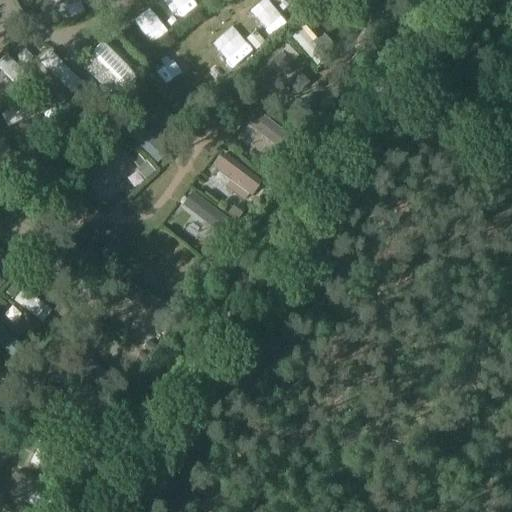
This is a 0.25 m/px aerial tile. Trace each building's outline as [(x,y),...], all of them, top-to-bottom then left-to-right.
[(268,20),(251,34),(264,50),(282,37),(268,20)] [(148,29),(131,41),(143,58),(161,46),(148,29)] [(313,45),(310,48),(296,37),(285,51),(313,74),(317,69),(315,68),(326,55),(313,45)] [(222,43),(211,53),(236,80),(247,70),(222,43)] [(76,66),(85,57),(74,47),(66,56),(76,66)] [(91,55),(80,65),(116,100),(126,90),(91,55)] [(64,105),(73,96),(42,64),(33,73),(64,105)] [(0,69),(0,88),(11,101),(21,92),(0,69)] [(161,70),(152,78),(167,94),(174,87),(166,78),(167,77),(161,70)] [(0,123),(0,136),(1,139),(37,120),(30,107),(0,123)] [(255,111),(244,124),(280,151),(290,138),(255,111)] [(36,135),(25,141),(31,153),(42,147),(36,135)] [(251,197),(262,183),(222,154),(212,168),(230,182),(225,188),(243,202),(248,195),(251,197)] [(80,177),(87,188),(115,169),(107,158),(80,177)] [(118,165),(82,198),(89,205),(108,188),(116,196),(133,181),(118,165)] [(218,234),(228,220),(192,193),(181,207),(218,234)] [(104,394),(114,379),(76,353),(66,368),(104,394)] [(75,439),(81,423),(47,409),(41,425),(75,439)] [(42,475),(52,455),(33,446),(24,466),(42,475)] [(42,511),(27,501),(19,511),(42,511)]
